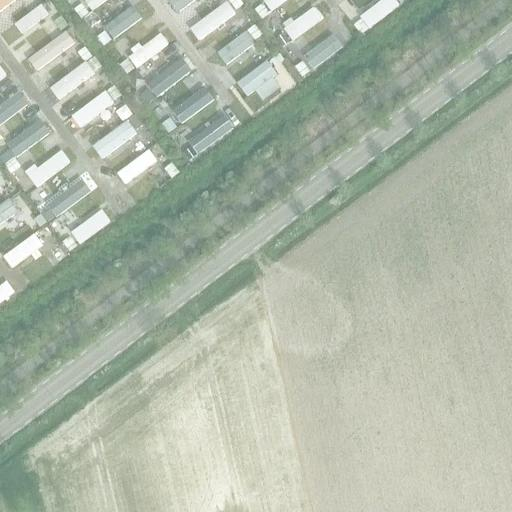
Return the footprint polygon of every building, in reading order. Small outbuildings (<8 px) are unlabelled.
[(0,0),(0,12),(16,0),(0,0)] [(82,0),(92,12),(108,0),(82,0)] [(169,0),(167,2),(177,15),(196,0),(169,0)] [(264,0),(262,2),(270,13),(288,0),(264,0)] [(368,30),(399,7),(393,0),(383,0),(359,19),(368,30)] [(235,15),(226,3),(190,30),(198,42),(235,15)] [(40,6),(14,26),(21,36),(48,16),(40,6)] [(104,29),(113,41),(141,20),(132,8),(104,29)] [(321,21),(313,10),(283,31),(291,42),(321,21)] [(28,61),(36,72),(74,45),(66,33),(28,61)] [(253,46),(245,33),(217,54),(226,66),(253,46)] [(128,59),(136,70),(168,46),(160,36),(128,59)] [(312,70),(335,53),(328,43),(304,61),(312,70)] [(266,62),(237,85),(247,98),(276,76),(266,62)] [(85,63),(49,90),(58,102),(94,75),(85,63)] [(148,88),(156,99),(185,77),(177,65),(148,88)] [(79,129),(113,104),(105,93),(71,118),(79,129)] [(178,128),(207,106),(199,95),(169,116),(178,128)] [(0,126),(21,111),(14,101),(0,111),(0,126)] [(222,120),(189,144),(198,155),(230,131),(222,120)] [(136,135),(127,122),(92,148),(101,161),(136,135)] [(6,148),(15,160),(46,137),(38,125),(6,148)] [(70,164),(61,152),(28,178),(36,189),(70,164)] [(124,186),(156,162),(148,152),(117,175),(124,186)] [(90,194),(81,183),(50,207),(58,217),(90,194)] [(0,225),(18,213),(9,201),(0,207),(0,225)] [(79,246),(110,223),(101,212),(71,234),(79,246)] [(3,259),(12,270),(42,247),(34,236),(3,259)] [(0,303),(14,294),(6,283),(0,287),(0,303)]
